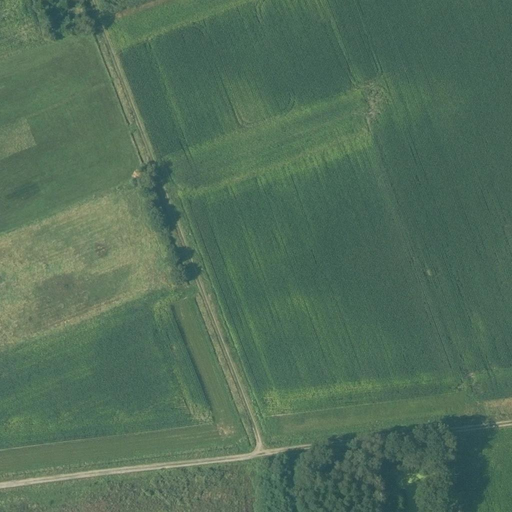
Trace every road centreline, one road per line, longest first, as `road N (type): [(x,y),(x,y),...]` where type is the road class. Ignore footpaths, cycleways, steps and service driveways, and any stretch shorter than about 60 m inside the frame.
road 1 (track): [(511,422),(0,492)]
road 2 (track): [(262,454),(96,0)]
